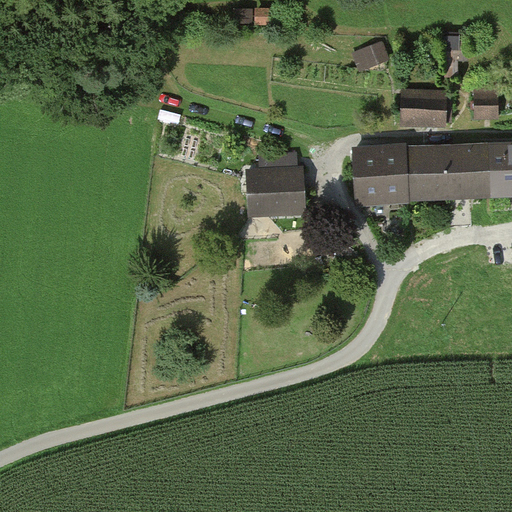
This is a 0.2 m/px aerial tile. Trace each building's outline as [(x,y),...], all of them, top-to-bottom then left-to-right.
[(234,23),(270,24),(271,13),(234,12),(234,23)] [(387,43),(357,49),(361,69),(391,62),(387,43)] [(474,115),(494,115),(494,89),(474,89),(474,115)] [(400,121),(444,122),(444,98),(400,97),(400,121)] [(487,193),(511,192),(511,147),(485,149),(487,193)] [(487,193),(485,149),(411,151),(412,195),(487,193)] [(412,195),(411,151),(356,152),(357,196),(412,195)] [(250,213),(303,213),(303,172),(250,172),(250,213)]
